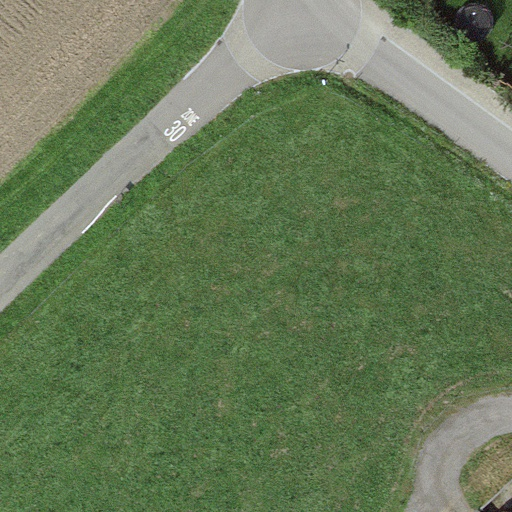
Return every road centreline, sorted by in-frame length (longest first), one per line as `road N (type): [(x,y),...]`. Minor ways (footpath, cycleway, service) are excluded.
road 1 (unclassified): [(0,287),(303,5)]
road 2 (residential): [(303,5),(511,156)]
